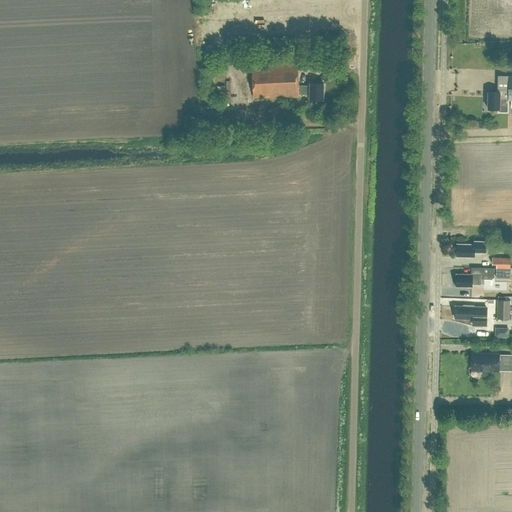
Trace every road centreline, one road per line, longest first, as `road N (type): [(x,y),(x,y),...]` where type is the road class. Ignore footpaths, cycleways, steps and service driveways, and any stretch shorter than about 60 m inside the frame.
road 1 (unclassified): [(349,511),(364,0)]
road 2 (secondary): [(415,511),(430,0)]
